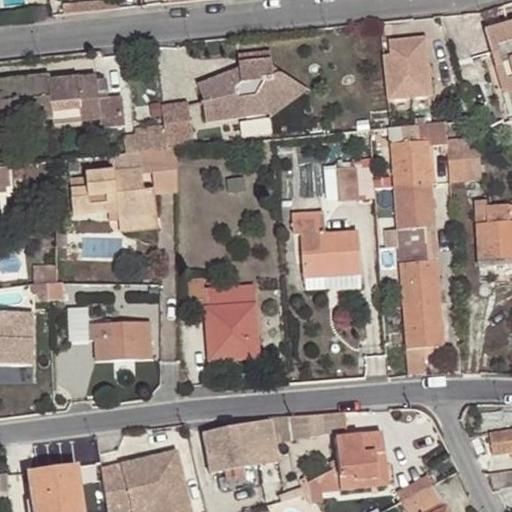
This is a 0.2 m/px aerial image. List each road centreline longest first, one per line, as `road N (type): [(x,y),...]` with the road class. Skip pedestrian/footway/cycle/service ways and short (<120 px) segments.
road 1 (residential): [(0,437),(198,409),(435,389)]
road 2 (residential): [(0,43),(410,0)]
road 3 (residential): [(435,389),(492,511)]
